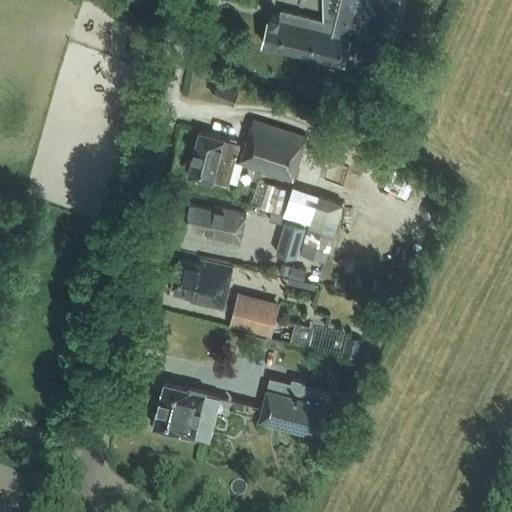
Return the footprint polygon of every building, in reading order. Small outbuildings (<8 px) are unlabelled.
[(328,0),(324,20),(315,17),(282,10),(281,15),(273,13),(271,20),(269,20),(264,45),(346,64),(351,44),(385,52),(391,27),(394,28),(400,0),(328,0)] [(232,101),(237,88),(218,81),(213,94),(232,101)] [(293,179),(308,135),(255,117),(240,161),(293,179)] [(235,162),(241,140),(199,130),(188,174),(229,184),(230,179),(238,181),(242,164),(235,162)] [(274,184),(267,208),(272,210),(284,213),(286,214),(311,221),(301,252),(326,259),(336,227),(344,202),(294,185),(292,189),(274,184)] [(215,204),(214,208),(191,203),(186,225),(209,230),(208,235),(241,242),(248,212),(215,204)] [(281,222),(283,214),(271,211),(269,219),(281,222)] [(285,219),(276,250),(296,256),(304,231),(306,225),(304,224),(285,219)] [(202,258),(201,263),(181,258),(172,291),(193,296),(193,299),(224,306),(234,266),(202,258)] [(287,276),(290,265),(284,263),(280,274),(287,276)] [(292,265),(289,275),(304,279),(307,268),(292,265)] [(307,281),(306,287),(317,290),(318,284),(307,281)] [(267,334),(275,304),(241,295),(233,325),(267,334)] [(310,343),(316,325),(299,320),(293,338),(310,343)] [(359,358),(364,340),(348,336),(343,354),(359,358)] [(363,345),(360,358),(373,361),(377,349),(363,345)] [(291,379),(291,381),(273,377),(263,418),(321,432),(330,392),(306,386),(307,382),(291,379)] [(219,396),(220,393),(165,379),(154,424),(195,434),(204,396),(212,398),(213,395),(219,396)]
